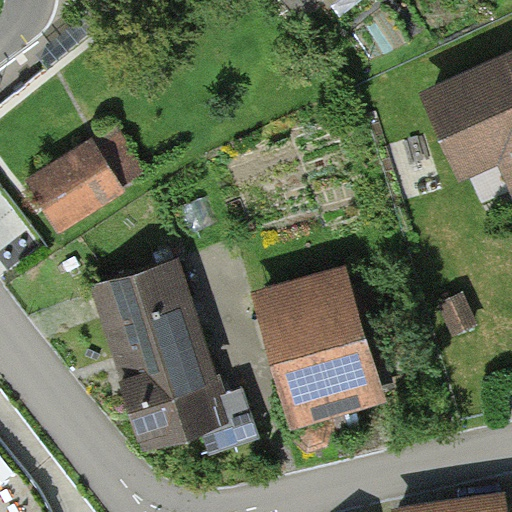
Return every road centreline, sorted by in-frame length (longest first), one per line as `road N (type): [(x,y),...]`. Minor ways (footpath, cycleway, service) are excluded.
road 1 (residential): [(511,451),(245,511)]
road 2 (residential): [(155,511),(0,326)]
